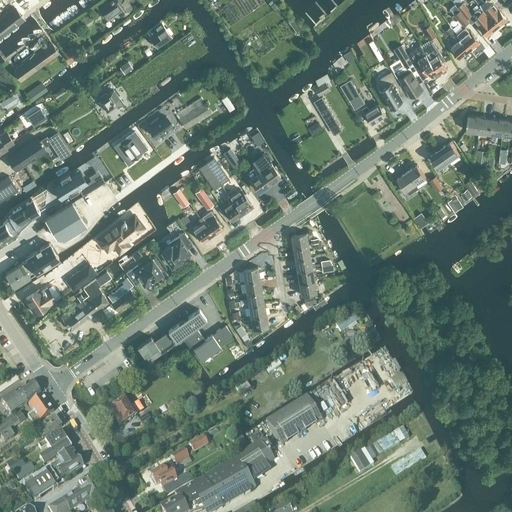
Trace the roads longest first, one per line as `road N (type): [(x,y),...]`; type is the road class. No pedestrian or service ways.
road 1 (residential): [(50,388),(268,234)]
road 2 (residential): [(268,234),(464,88)]
road 3 (tertiary): [(126,511),(50,388)]
